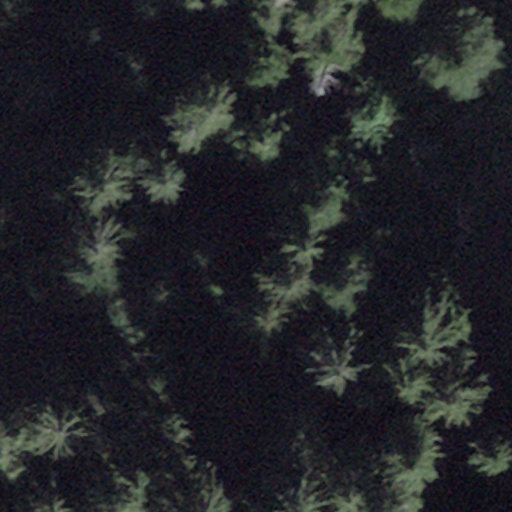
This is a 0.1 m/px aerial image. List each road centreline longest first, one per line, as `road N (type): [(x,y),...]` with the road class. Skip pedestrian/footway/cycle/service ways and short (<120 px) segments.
road 1 (track): [(438,0),(363,70),(121,249),(67,310),(0,336)]
road 2 (track): [(429,511),(451,453),(511,163)]
